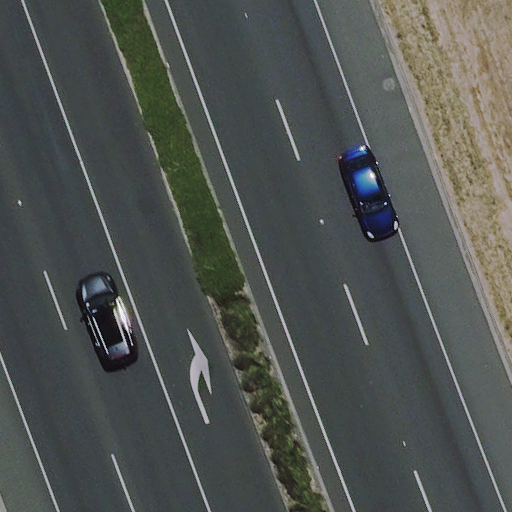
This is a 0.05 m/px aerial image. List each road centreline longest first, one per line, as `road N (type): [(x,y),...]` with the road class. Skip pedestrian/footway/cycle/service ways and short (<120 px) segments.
road 1 (trunk): [(240,0),(431,511)]
road 2 (trunk): [(164,511),(0,58)]
